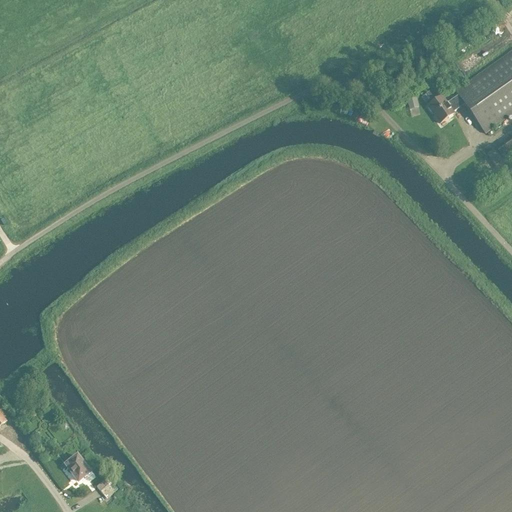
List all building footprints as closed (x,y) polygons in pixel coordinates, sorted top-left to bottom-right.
[(455,113),(454,112),(464,105),(485,134),(511,114),(511,50),(454,91),(457,95),(447,102),(442,96),(427,106),(440,124),(455,113)] [(474,51),(459,65),(468,75),(484,61),(474,51)] [(406,98),(409,109),(419,107),(416,96),(406,98)] [(365,127),(367,118),(360,117),(359,126),(365,127)] [(511,135),(495,147),(487,153),(499,171),(508,164),(511,161),(511,135)] [(90,472),(77,456),(66,465),(78,481),(90,472)] [(106,480),(97,488),(104,495),(113,488),(106,480)] [(40,494),(48,491),(46,486),(38,489),(40,494)]
